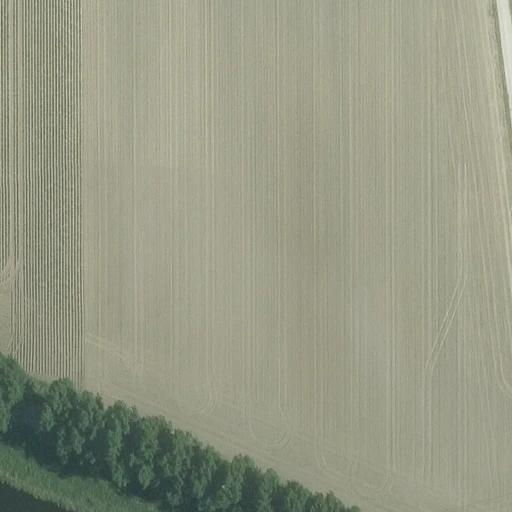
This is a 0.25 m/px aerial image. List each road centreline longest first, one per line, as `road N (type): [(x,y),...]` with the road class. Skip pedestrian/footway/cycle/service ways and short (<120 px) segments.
road 1 (unclassified): [(0,399),(264,511)]
road 2 (track): [(496,0),(511,142)]
